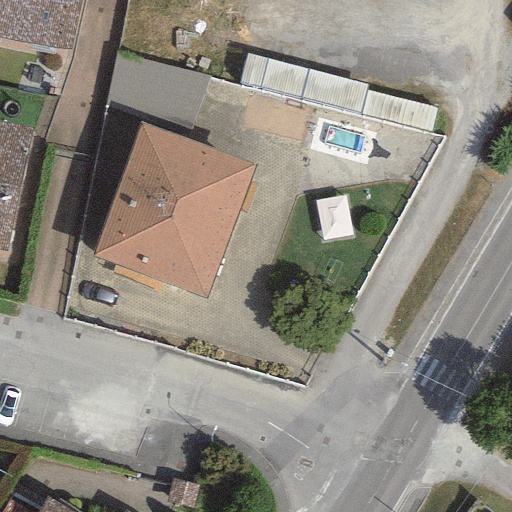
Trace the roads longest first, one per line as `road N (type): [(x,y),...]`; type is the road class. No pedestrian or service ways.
road 1 (unknown): [(298,444),(432,182),(453,84),(456,0)]
road 2 (unclassified): [(402,501),(298,444),(0,361)]
road 3 (secondary): [(511,313),(402,501)]
